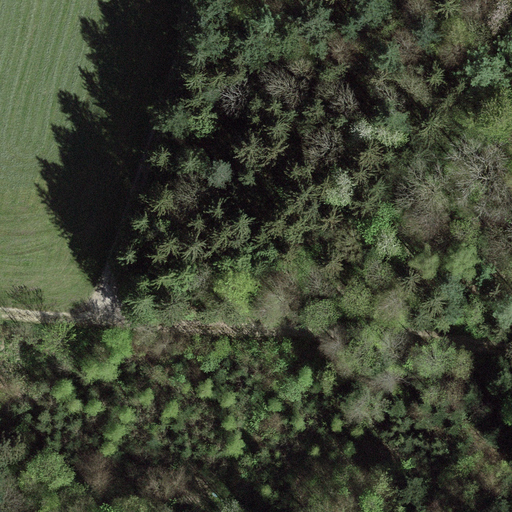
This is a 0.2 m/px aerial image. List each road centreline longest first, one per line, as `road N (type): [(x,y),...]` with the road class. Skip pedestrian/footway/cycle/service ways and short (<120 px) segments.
road 1 (track): [(101,324),(350,231),(511,221)]
road 2 (track): [(511,352),(449,340),(101,324)]
road 3 (track): [(101,324),(197,0)]
road 4 (track): [(212,511),(257,419),(319,334)]
